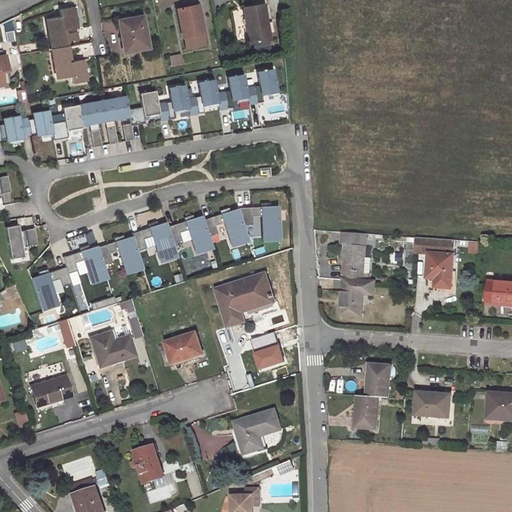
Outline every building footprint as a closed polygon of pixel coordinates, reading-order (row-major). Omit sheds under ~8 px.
[(264,5),(243,8),(246,27),(248,26),(251,43),(270,40),(264,5)] [(78,6),(73,7),(77,28),(81,28),(78,6)] [(197,6),(177,9),(182,38),(184,38),(202,34),(203,34),(197,6)] [(60,16),(46,19),(51,49),(66,46),(63,31),(77,28),(73,7),(59,10),(60,16)] [(142,16),(117,21),(124,53),(149,48),(142,16)] [(77,30),(64,32),(67,43),(79,41),(77,30)] [(202,34),(184,38),(186,48),(204,44),(202,34)] [(51,49),(57,79),(71,77),(72,84),(86,81),(82,60),(69,62),(66,46),(51,49)] [(4,49),(0,50),(0,86),(4,85),(2,71),(8,70),(4,49)] [(87,59),(82,60),(86,81),(91,80),(87,59)] [(245,86),(247,96),(248,103),(262,100),(261,93),(276,90),(272,69),(257,72),(259,84),(245,86)] [(215,92),(217,101),(218,108),(233,105),(231,98),(247,96),(245,86),(243,75),(227,77),(229,89),(215,92)] [(186,97),(188,106),(189,113),(203,111),(202,104),(217,101),(215,92),(213,80),(198,83),(200,95),(186,97)] [(156,102),(158,112),(159,119),(173,116),(172,109),(188,106),(186,97),(184,85),(168,88),(170,100),(156,102)] [(25,90),(17,92),(20,104),(27,103),(25,90)] [(129,122),(130,124),(144,122),(143,114),(158,112),(156,102),(154,91),(138,93),(141,105),(127,108),(128,115),(129,122)] [(109,99),(112,118),(128,115),(127,108),(125,96),(109,99)] [(93,102),(96,120),(112,118),(109,99),(93,102)] [(93,102),(77,105),(81,123),(96,120),(93,102)] [(51,131),(53,138),(67,135),(66,128),(81,125),(81,123),(77,105),(61,107),(64,121),(50,123),(51,131)] [(19,119),(21,133),(35,131),(35,133),(51,131),(50,123),(48,110),(32,113),(33,118),(27,119),(27,118),(19,119)] [(0,137),(6,136),(6,139),(22,136),(21,133),(19,119),(18,115),(2,118),(3,124),(0,124),(0,137)] [(129,122),(121,123),(124,139),(132,138),(130,124),(129,122)] [(114,125),(105,126),(108,142),(116,141),(114,125)] [(98,127),(89,129),(92,145),(101,144),(98,127)] [(0,187),(1,192),(10,190),(7,174),(0,175),(0,187)] [(237,209),(243,225),(252,225),(252,217),(261,216),(262,241),(280,241),(278,206),(237,208),(237,209)] [(203,220),(208,236),(217,233),(215,226),(223,223),(231,247),(248,241),(243,225),(237,209),(203,220)] [(167,227),(172,243),(183,240),(180,232),(189,229),(197,253),(212,248),(208,236),(203,220),(201,216),(167,227)] [(132,236),(136,251),(146,248),(143,239),(152,236),(160,262),(177,257),(172,243),(167,227),(165,222),(131,233),(132,236)] [(17,224),(4,227),(10,258),(12,257),(21,255),(21,256),(23,256),(21,246),(36,243),(33,227),(24,229),(25,236),(19,237),(18,230),(17,224)] [(345,244),(365,246),(366,234),(342,232),(341,244),(345,244)] [(97,247),(102,263),(112,260),(109,253),(118,250),(126,274),(142,268),(136,251),(132,236),(97,247)] [(452,288),(454,254),(455,240),(417,237),(416,252),(429,253),(427,278),(440,279),(440,287),(452,288)] [(414,242),(407,242),(406,263),(413,264),(414,242)] [(365,246),(345,244),(342,279),(346,279),(371,281),(371,273),(369,273),(363,272),(364,257),(365,246)] [(97,246),(62,257),(65,267),(68,273),(77,270),(75,262),(83,259),(91,284),(107,278),(102,263),(97,247),(97,246)] [(65,267),(31,278),(41,310),(58,305),(51,281),(59,278),(62,286),(71,283),(68,273),(65,267)] [(265,274),(216,289),(228,327),(244,322),(242,313),(274,303),(265,274)] [(342,291),(340,315),(361,316),(363,294),(374,295),(375,282),(371,281),(346,279),(345,292),(342,291)] [(511,282),(488,281),(486,303),(502,305),(502,302),(511,302),(511,282)] [(12,284),(5,288),(9,297),(13,298),(18,295),(12,284)] [(130,298),(119,302),(121,308),(126,306),(128,311),(134,309),(130,298)] [(67,319),(58,322),(65,347),(74,345),(67,319)] [(110,331),(90,337),(99,366),(134,355),(128,335),(113,340),(110,331)] [(196,332),(165,342),(172,364),(203,354),(196,332)] [(390,365),(369,364),(366,396),(379,396),(388,397),(390,365)] [(65,374),(30,385),(36,406),(71,396),(65,374)] [(434,397),(417,396),(415,415),(449,417),(451,395),(435,394),(434,397)] [(511,396),(489,394),(487,418),(511,420),(511,394),(511,396)] [(357,395),(355,427),(376,428),(379,396),(366,396),(357,395)] [(24,410),(14,413),(18,425),(28,422),(24,410)] [(241,432),(237,433),(244,454),(259,449),(255,438),(260,436),(281,429),(275,410),(237,421),(241,432)] [(144,448),(134,451),(137,460),(135,460),(137,466),(138,466),(144,483),(164,476),(155,446),(144,450),(144,448)] [(289,461),(277,466),(281,475),(293,470),(289,461)] [(73,484),(76,493),(94,487),(91,478),(73,484)] [(76,493),(74,494),(78,503),(76,504),(78,511),(104,511),(95,487),(94,487),(76,493)] [(251,498),(252,508),(259,507),(258,490),(244,491),(244,498),(251,498)] [(252,511),(252,508),(251,498),(244,498),(231,499),(231,511),(252,511)]
